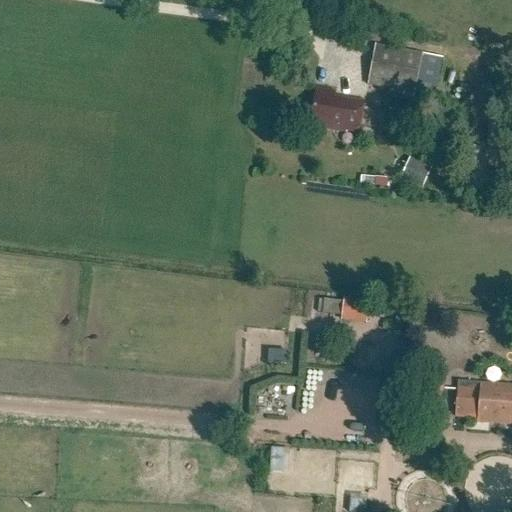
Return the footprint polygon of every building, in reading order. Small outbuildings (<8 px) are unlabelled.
[(436,97),(442,56),(375,45),(368,86),(436,97)] [(336,91),(318,88),(312,126),(318,126),(317,133),(345,138),(346,130),(361,133),(366,101),(336,97),(336,91)] [(511,105),(490,105),(490,150),(511,150),(511,105)] [(487,193),(487,150),(462,149),(462,193),(487,193)] [(425,184),(428,175),(423,167),(414,168),(410,177),(415,185),(425,184)] [(375,179),(363,178),(362,187),(382,189),(381,193),(393,195),(394,184),(386,183),(386,182),(375,180),(375,179)] [(341,322),(366,325),(369,302),(344,299),(341,322)] [(263,363),(281,364),(282,352),(263,352),(263,363)] [(442,418),(444,384),(422,382),(422,378),(400,376),(398,401),(418,403),(417,416),(442,418)] [(477,421),(511,423),(511,384),(479,382),(479,388),(457,387),(455,416),(477,418),(477,421)] [(283,474),(284,451),(270,450),(269,473),(283,474)] [(440,511),(442,504),(419,498),(416,511),(440,511)]
